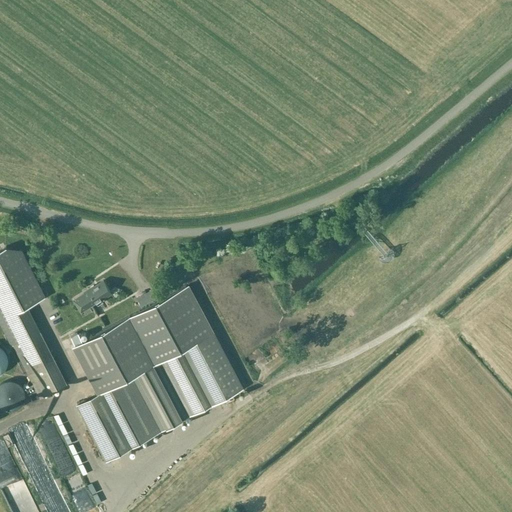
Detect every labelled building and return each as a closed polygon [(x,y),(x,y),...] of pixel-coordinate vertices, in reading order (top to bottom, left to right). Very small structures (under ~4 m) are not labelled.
[(10,255),(6,246),(0,248),(0,318),(40,397),(67,383),(27,305),(45,296),(21,249),(10,255)] [(83,291),(84,292),(74,299),(81,311),(111,292),(103,280),(94,286),(93,285),(83,291)] [(193,298),(186,285),(82,340),(78,333),(71,337),(100,391),(79,402),(108,457),(240,387),(193,298)] [(147,303),(142,295),(137,298),(141,306),(147,303)] [(254,373),(284,350),(273,335),(260,346),(261,347),(240,364),(247,373),(246,373),(247,375),(253,370),(254,373)] [(15,380),(11,379),(6,380),(2,382),(0,383),(0,405),(1,406),(5,409),(10,410),(14,409),(18,407),(22,404),(24,400),(25,395),(25,390),(23,386),(19,383),(15,380)] [(63,434),(68,432),(60,412),(55,414),(63,434)] [(47,438),(56,437),(54,424),(45,426),(47,438)] [(8,430),(2,434),(8,444),(14,440),(8,430)] [(22,443),(20,444),(30,473),(47,467),(40,447),(25,452),(22,443)] [(130,497),(121,505),(125,509),(134,501),(130,497)]
